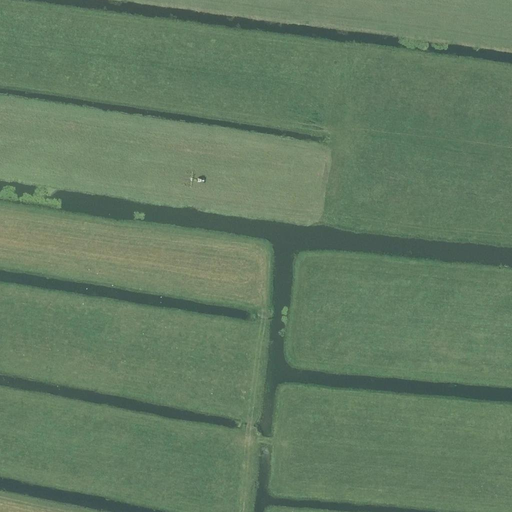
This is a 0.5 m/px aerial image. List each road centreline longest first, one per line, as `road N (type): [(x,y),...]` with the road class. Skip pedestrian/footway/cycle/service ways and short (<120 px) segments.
road 1 (track): [(42,48),(324,129),(511,157)]
road 2 (track): [(249,410),(253,446),(511,473)]
